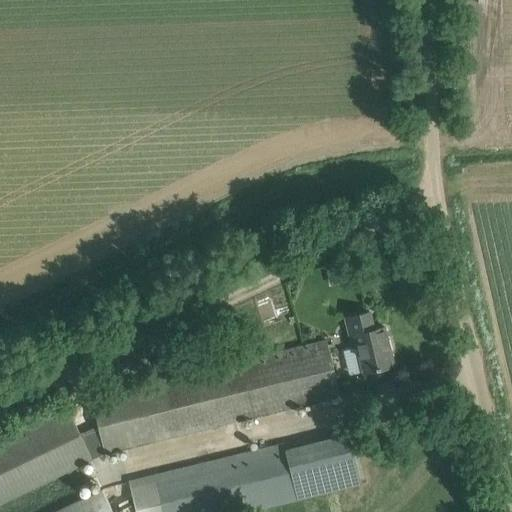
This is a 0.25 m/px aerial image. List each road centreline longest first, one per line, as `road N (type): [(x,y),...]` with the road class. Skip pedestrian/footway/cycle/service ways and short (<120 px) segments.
road 1 (track): [(445,188),(369,209),(0,416)]
road 2 (unclassified): [(511,483),(433,135),(432,0)]
